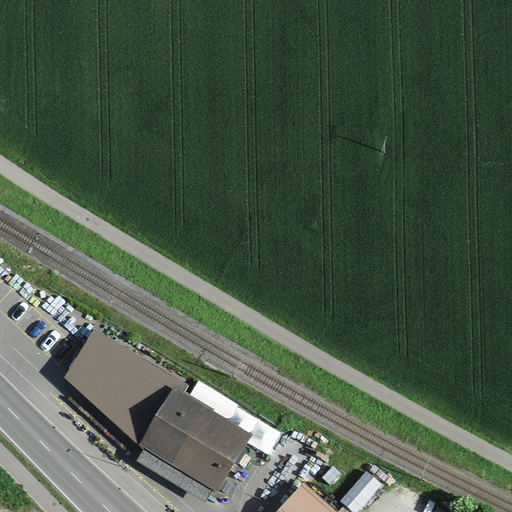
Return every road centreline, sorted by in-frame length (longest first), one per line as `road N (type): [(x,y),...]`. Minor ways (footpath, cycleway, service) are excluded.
road 1 (track): [(0,162),(287,341),(511,464)]
road 2 (primary): [(0,399),(113,511)]
